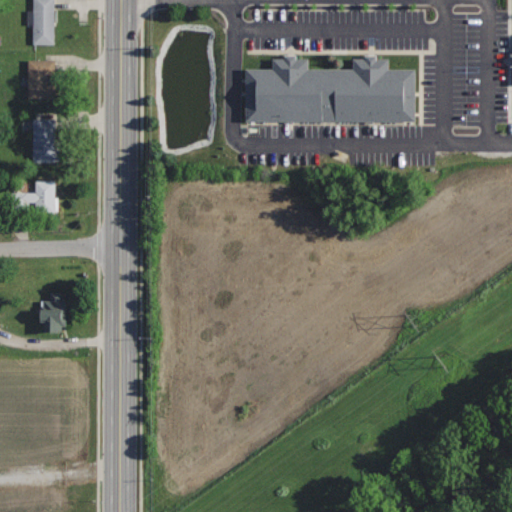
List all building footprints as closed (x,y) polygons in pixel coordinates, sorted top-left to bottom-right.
[(54,0),(33,0),(33,43),(55,43),(54,0)] [(243,68),(243,120),(411,120),(411,69),(385,69),(385,58),(373,58),(373,55),(362,55),(362,58),(350,58),(350,68),(305,68),(305,58),(294,58),(294,55),(281,55),(281,58),(270,58),(270,68),(243,68)] [(56,59),(28,59),(28,98),(56,98),(56,83),(48,83),(48,73),(56,73),(56,59)] [(56,117),(33,117),(33,162),(56,162),(56,117)] [(56,180),(35,180),(35,191),(12,191),(12,201),(21,201),(21,207),(29,207),(29,201),(36,201),(36,215),(56,215),(56,180)] [(61,291),(51,292),(51,299),(41,299),(42,320),(46,320),(46,331),(57,331),(57,321),(66,321),(66,299),(61,299),(61,291)]
